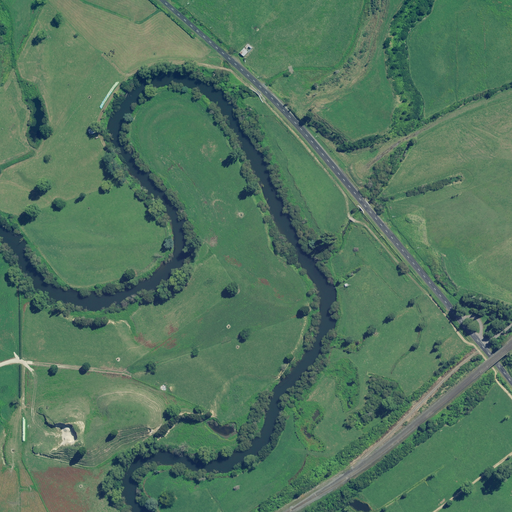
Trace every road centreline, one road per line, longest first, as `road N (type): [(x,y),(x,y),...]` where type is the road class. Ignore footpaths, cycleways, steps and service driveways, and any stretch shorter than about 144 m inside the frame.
road 1 (track): [(511,399),(427,293),(365,224),(348,216),(339,188),(259,94),(216,66),(157,63),(129,74)]
road 2 (unclassified): [(162,0),(295,123),(511,383)]
